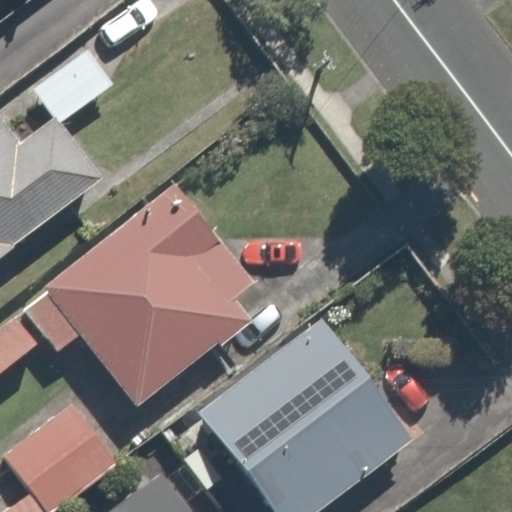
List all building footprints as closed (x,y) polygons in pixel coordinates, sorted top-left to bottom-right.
[(46,121),(103,79),(74,39),(0,93),(0,239),(86,175),(46,121)] [(0,301),(0,357),(25,339),(38,356),(68,334),(120,404),(246,310),(155,187),(0,301)] [(246,330),(168,385),(257,511),(280,511),(390,435),(306,314),(258,347),(246,330)] [(0,460),(17,483),(0,496),(0,511),(31,511),(96,462),(48,400),(0,437),(0,460)] [(170,511),(136,467),(77,511),(170,511)]
